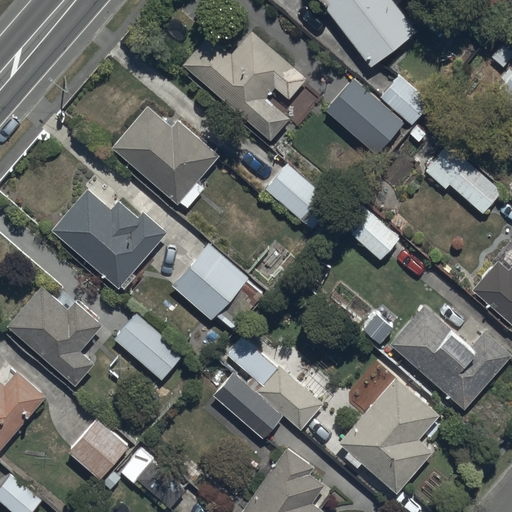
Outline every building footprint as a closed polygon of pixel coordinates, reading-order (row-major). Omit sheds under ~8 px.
[(420,28),(399,0),(324,0),(374,64),(420,28)] [(233,48),(211,29),(184,60),(273,137),(293,113),(268,92),(276,83),(290,95),(308,74),(252,26),(233,48)] [(511,97),(511,48),(499,36),(475,63),(511,97)] [(431,98),(400,71),(381,93),(412,120),(431,98)] [(374,142),(399,114),(364,84),(340,112),(374,142)] [(170,119),(148,101),(113,143),(180,200),(182,198),(189,204),(205,185),(199,180),(223,151),(176,112),(170,119)] [(484,210),(503,188),(449,141),(425,169),(447,187),(450,182),(484,210)] [(337,201),(287,159),(265,184),(315,227),(337,201)] [(168,229),(144,208),(139,213),(119,196),(112,205),(89,185),(54,226),(120,283),(121,282),(126,286),(137,273),(133,270),(168,229)] [(401,235),(352,195),(336,215),(353,229),(350,232),(382,258),(401,235)] [(173,281),(210,315),(213,317),(250,275),(211,239),(173,281)] [(511,265),(510,267),(497,256),(472,286),(511,319),(511,325),(511,327),(511,328),(511,265)] [(105,321),(76,296),(73,300),(61,290),(57,295),(43,282),(7,323),(76,383),(97,359),(83,346),(105,321)] [(511,348),(484,325),(472,339),(425,300),(392,340),(468,404),(511,351),(511,348)] [(186,349),(138,310),(114,339),(162,378),(186,349)] [(302,426),(334,385),(282,339),(269,353),(244,333),(229,352),(265,380),(258,388),(232,368),(212,394),(266,437),(286,412),(302,426)] [(5,382),(0,377),(0,448),(49,393),(19,367),(5,382)] [(439,411),(396,373),(340,438),(399,488),(435,447),(420,434),(439,411)] [(131,442),(98,413),(69,447),(103,475),(131,442)] [(316,463),(289,444),(241,511),(323,511),(326,507),(314,499),(327,481),(311,470),(316,463)] [(169,505),(185,487),(141,447),(121,469),(134,481),(138,477),(169,505)] [(28,511),(43,496),(12,469),(0,482),(0,495),(19,511),(28,511)]
